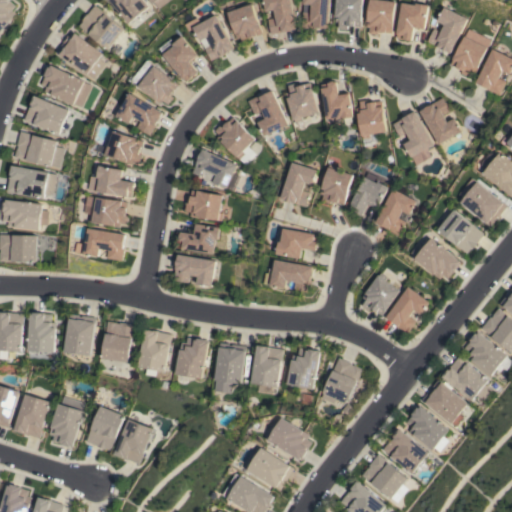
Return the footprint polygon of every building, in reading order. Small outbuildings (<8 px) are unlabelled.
[(0,0),(9,0),(15,5),(11,10),(15,13),(0,31),(0,0)] [(129,22),(110,0),(143,0),(148,6),(129,22)] [(169,0),(158,9),(151,0),(169,0)] [(290,0),(296,29),(271,34),(268,19),(275,17),(273,9),(266,11),(263,0),(290,0)] [(303,4),(302,4),(302,0),(329,0),(328,28),(314,27),(314,28),(301,27),(302,11),(303,11),(303,4)] [(336,0),(362,0),(360,26),(347,25),(347,29),(338,28),(339,22),(334,21),(336,0)] [(369,0),(383,0),(395,2),(391,32),(383,31),(383,32),(378,32),(378,34),(368,33),(369,27),(365,26),(369,0)] [(401,2),(415,4),(415,3),(427,5),(424,28),(413,27),(411,40),(396,38),(401,2)] [(262,32),(249,37),(250,40),(243,43),(241,37),(236,38),(226,9),(233,6),(234,9),(252,3),(262,32)] [(108,49),(79,26),(83,21),(82,20),(87,13),(87,14),(94,5),(124,28),(108,49)] [(467,19),(450,53),(426,41),(433,28),(439,31),(443,24),(436,21),(443,7),(467,19)] [(234,48),(211,60),(193,27),(216,14),(234,48)] [(56,51),(71,31),(102,53),(98,58),(105,63),(93,79),(56,51)] [(158,48),(169,40),(171,42),(181,35),(197,54),(189,61),(198,71),(196,73),(196,74),(194,76),(193,75),(185,81),(158,48)] [(464,36),(479,43),(481,40),(488,44),(474,72),(471,70),(468,76),(460,72),(461,70),(450,64),(464,36)] [(492,48),(511,58),(511,67),(509,74),(501,70),(498,78),(505,81),(498,95),(486,89),(486,88),(475,82),(492,48)] [(131,80),(147,60),(178,84),(170,95),(173,97),(167,104),(162,100),(160,103),(131,80)] [(81,107),(74,103),(73,104),(44,90),(46,86),(41,84),(44,77),(43,77),(49,64),(84,80),(84,81),(91,84),(81,107)] [(321,84),(330,82),(330,81),(334,80),(334,81),(336,81),(338,94),(349,92),(353,116),(351,117),(352,123),(345,124),(344,119),(341,119),(342,123),(334,125),(333,117),(327,119),(321,84)] [(319,111),(301,117),(302,120),(295,122),(285,92),(289,91),(288,85),(295,83),(296,86),(309,82),(319,111)] [(288,124),(264,135),(258,122),(265,118),(261,111),(254,114),(247,100),(259,94),(259,95),(272,89),(288,124)] [(162,112),(160,116),(160,117),(158,121),(149,135),(136,127),(140,120),(133,116),(129,123),(116,115),(129,92),(162,112)] [(69,110),(58,134),(23,119),(33,95),(69,110)] [(423,108),(428,105),(442,97),(450,111),(443,114),(447,121),(454,117),(461,131),(438,144),(419,110),(423,108)] [(356,107),(360,107),(359,101),(366,99),(367,102),(381,100),(383,111),(382,111),(386,131),(377,132),(378,139),(371,145),(363,146),(356,107)] [(428,158),(416,164),(411,156),(403,143),(410,140),(406,132),(399,136),(392,123),(414,110),(433,144),(423,149),(428,158)] [(217,137),(219,135),(214,130),(221,123),(223,126),(232,116),(254,138),(247,145),(255,154),(245,164),(217,137)] [(143,141),(139,153),(142,154),(139,162),(133,160),(132,164),(102,153),(105,146),(107,147),(113,130),(143,141)] [(57,140),(55,146),(63,148),(58,166),(51,165),(51,166),(14,157),(16,148),(17,148),(17,145),(16,145),(20,131),(57,140)] [(511,196),(483,173),(487,168),(481,163),(493,147),(511,162),(511,196)] [(237,164),(233,173),(239,176),(233,190),(226,187),(226,188),(213,181),(216,174),(208,171),(205,178),(192,172),(195,165),(194,165),(202,148),(237,164)] [(293,162),(318,170),(313,184),(305,182),(303,190),(310,192),(306,206),(281,198),(293,162)] [(56,174),(52,195),(44,194),(44,197),(6,191),(11,165),(48,171),(48,173),(56,174)] [(99,165),(122,169),(121,179),(135,181),(133,190),(132,197),(89,189),(91,176),(97,177),(99,165)] [(353,174),(345,199),(344,199),(342,204),(335,201),(335,202),(332,201),(332,200),(330,199),(329,203),(321,200),(323,194),(320,193),(328,166),(353,174)] [(364,176),(376,183),(377,180),(388,186),(377,208),(368,203),(361,215),(348,207),(364,176)] [(507,205),(498,216),(497,216),(495,218),(496,219),(490,226),(460,202),(471,189),(466,186),(471,180),(475,183),(477,181),(507,205)] [(408,214),(404,221),(405,221),(398,235),(386,229),(387,228),(375,222),(392,188),(416,200),(409,214),(402,210),(401,211),(408,214)] [(189,215),(190,211),(184,210),(185,202),(189,203),(191,189),(221,195),(218,212),(222,213),(221,220),(189,215)] [(127,202),(126,209),(127,210),(126,214),(125,213),(125,214),(128,215),(127,224),(121,223),(120,226),(89,221),(90,213),(93,214),(96,196),(127,202)] [(7,226),(7,221),(2,220),(3,213),(2,213),(3,199),(42,203),(42,209),(48,210),(47,224),(40,223),(39,230),(7,226)] [(483,233),(476,242),(477,242),(471,249),(470,248),(466,253),(437,229),(454,209),(483,233)] [(178,247),(180,231),(193,233),(195,223),(219,227),(217,239),(215,239),(213,253),(178,247)] [(125,234),(123,247),(124,247),(122,260),(107,258),(108,249),(100,248),(99,256),(84,254),(88,227),(125,234)] [(284,228),(319,234),(316,250),(302,247),(300,258),(277,253),(279,241),(281,241),(284,228)] [(37,261),(0,261),(0,234),(37,235),(37,261)] [(431,237),(461,262),(452,273),(451,273),(447,278),(442,274),(439,278),(434,273),(433,274),(414,258),(431,237)] [(215,260),(211,286),(196,283),(197,276),(189,274),(188,282),(173,280),(177,254),(215,260)] [(264,281),(265,276),(266,276),(267,273),(269,273),(270,268),(274,269),(275,259),(313,266),(312,271),(313,271),(312,276),(311,276),(308,292),(294,289),(295,281),(287,280),(286,288),(265,284),(264,281)] [(381,315),(370,307),(368,310),(361,305),(365,299),(362,297),(380,272),(387,276),(385,279),(400,290),(381,315)] [(408,286),(429,302),(420,314),(413,309),(409,316),(415,321),(406,333),(396,326),(396,324),(386,317),(408,286)] [(511,313),(499,303),(505,295),(506,296),(508,293),(507,293),(511,286),(511,313)] [(511,348),(510,351),(481,328),(490,316),(491,317),(493,315),(492,314),(498,308),(511,319),(511,348)] [(0,311),(24,313),(21,351),(0,349),(0,311)] [(28,350),(30,312),(52,313),(51,322),(56,322),(54,352),(28,350)] [(65,351),(70,313),(96,317),(91,355),(65,351)] [(102,358),(108,320),(134,324),(128,362),(102,358)] [(145,329),(171,334),(164,371),(156,369),(155,375),(146,373),(147,368),(139,366),(145,329)] [(506,355),(505,355),(511,360),(505,369),(502,367),(499,370),(496,368),(490,375),(467,357),(470,353),(464,348),(470,340),(469,340),(475,332),(476,333),(478,331),(506,355)] [(176,373),(182,342),(186,342),(187,336),(209,340),(202,378),(176,373)] [(220,342),(246,345),(241,383),(232,382),(231,393),(214,390),(220,342)] [(257,345),(283,349),(277,387),(273,386),(272,393),(255,390),(257,383),(251,383),(257,345)] [(287,383),(293,354),(298,355),(299,346),(320,350),(313,388),(287,383)] [(442,376),(458,355),(487,379),(484,384),(491,389),(482,400),(476,394),(471,400),(442,376)] [(346,403),(335,398),(333,403),(321,397),(323,392),(322,392),(338,357),(352,363),(351,364),(354,365),(362,368),(346,403)] [(467,402),(459,413),(463,416),(455,426),(421,399),(430,388),(431,389),(433,386),(432,386),(438,379),(467,402)] [(0,384),(19,391),(8,427),(0,424),(0,384)] [(25,393),(50,401),(39,438),(14,430),(25,393)] [(73,447),(52,441),(53,435),(49,434),(57,403),(83,410),(73,447)] [(100,405),(124,415),(110,450),(105,448),(104,449),(86,441),(100,405)] [(432,449),(412,434),(413,433),(409,430),(412,427),(405,422),(411,414),(417,407),(418,408),(420,406),(448,429),(432,449)] [(283,417),(310,434),(307,439),(312,442),(307,449),(308,450),(303,458),(301,458),(300,459),(269,440),(283,417)] [(128,418),(152,429),(138,464),(114,454),(128,418)] [(428,452),(411,473),(382,449),(399,428),(428,452)] [(249,469),(253,462),(250,460),(259,446),(262,448),(263,447),(295,467),(287,480),(286,479),(284,482),(285,483),(281,490),(249,469)] [(407,489),(396,502),(361,474),(367,468),(369,466),(368,465),(377,454),(407,477),(402,484),(407,489)] [(243,476),(275,496),(264,511),(251,511),(229,498),(225,495),(238,474),(243,477),(243,476)] [(380,511),(381,511),(354,511),(340,501),(356,481),(386,504),(380,511)] [(0,511),(0,507),(8,483),(29,490),(27,495),(32,497),(27,511),(0,511)] [(34,511),(39,497),(64,504),(61,511),(34,511)]
